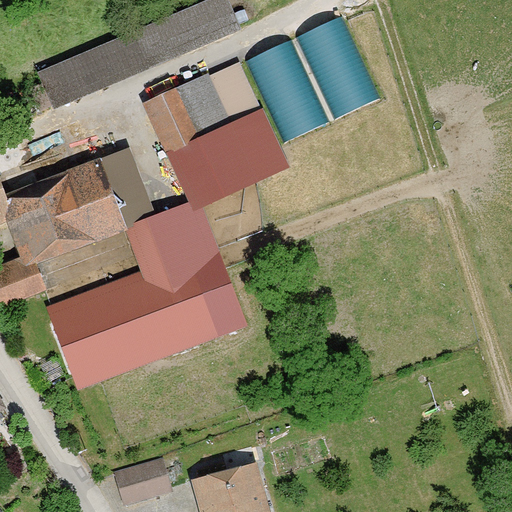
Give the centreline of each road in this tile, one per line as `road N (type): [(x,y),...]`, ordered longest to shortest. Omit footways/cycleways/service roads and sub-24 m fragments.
road 1 (track): [(379,0),(511,407)]
road 2 (residential): [(93,511),(0,359)]
